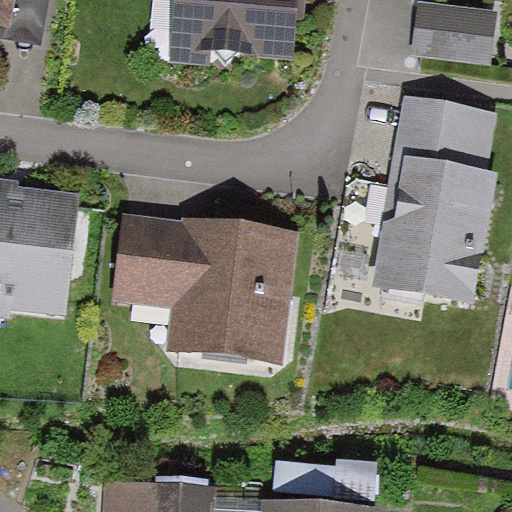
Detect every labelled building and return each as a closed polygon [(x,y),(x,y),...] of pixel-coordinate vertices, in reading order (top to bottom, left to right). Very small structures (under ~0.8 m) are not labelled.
[(0,0),(0,27),(3,28),(11,29),(16,0),(0,0)] [(16,0),(11,29),(3,28),(1,40),(42,47),(50,0),(16,0)] [(300,0),(174,0),(169,63),(209,67),(210,55),(294,63),(299,7),(300,0)] [(497,12),(418,3),(412,56),(491,66),(497,12)] [(406,97),(395,157),(487,173),(497,113),(406,97)] [(487,173),(395,157),(392,175),(372,289),(475,307),(497,175),(487,173)] [(0,320),(9,322),(11,311),(67,318),(82,197),(19,189),(19,182),(8,181),(0,179),(0,320)] [(196,221),(182,219),(182,223),(124,215),(112,304),(172,312),(167,353),(283,368),(300,234),(196,221)] [(216,488),(105,481),(103,511),(214,511),(215,498),(216,488)] [(378,511),(379,509),(263,501),(215,498),(214,511),(378,511)]
